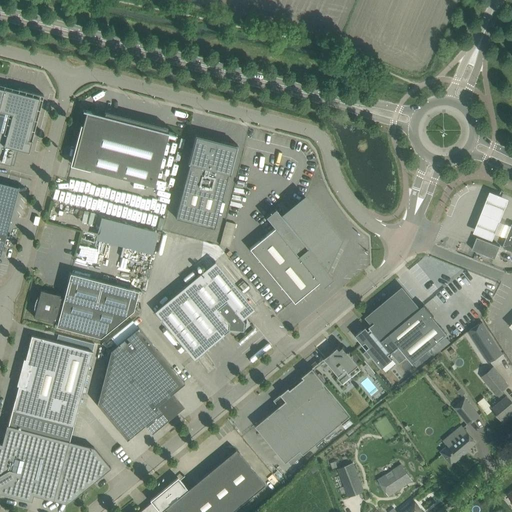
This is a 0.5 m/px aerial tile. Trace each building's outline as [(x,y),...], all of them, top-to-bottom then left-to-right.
[(0,161),(10,164),(15,147),(29,151),(43,94),(18,87),(17,91),(0,86),(0,161)] [(176,135),(176,133),(166,131),(167,127),(104,110),(102,117),(93,115),(94,112),(83,109),(83,110),(86,111),(72,164),(73,165),(73,164),(154,185),(164,146),(162,146),(166,132),(176,135)] [(230,174),(237,145),(195,134),(187,163),(189,163),(175,218),(214,228),(228,173),(230,174)] [(0,255),(1,255),(19,187),(0,181),(0,255)] [(79,205),(106,211),(108,201),(109,201),(111,188),(108,187),(108,186),(88,182),(85,197),(81,197),(79,205)] [(146,210),(166,213),(168,203),(167,203),(169,191),(160,189),(158,200),(148,198),(146,210)] [(325,268),(338,239),(304,198),(282,216),(276,208),(266,216),(275,227),(250,248),(294,302),(320,281),(323,285),(332,276),(325,268)] [(96,239),(154,252),(158,229),(101,217),(96,239)] [(511,251),(511,223),(502,247),(511,251)] [(183,254),(187,239),(175,236),(172,251),(183,254)] [(495,258),(500,246),(477,237),(472,249),(495,258)] [(78,254),(90,257),(93,248),(80,245),(78,254)] [(154,311),(194,359),(210,346),(209,345),(215,339),(216,339),(222,338),(225,331),(229,329),(243,330),(244,321),(241,318),(252,309),(253,311),(255,309),(215,261),(154,311)] [(138,290),(80,275),(70,272),(63,298),(59,297),(60,294),(41,289),(40,293),(38,295),(36,298),(35,301),(34,304),(34,307),(34,310),(34,313),(34,316),(53,321),(54,319),(57,320),(56,325),(66,328),(100,337),(133,310),(138,290)] [(424,305),(419,309),(402,288),(367,317),(373,324),(394,350),(403,360),(406,357),(412,364),(413,363),(417,367),(432,354),(428,350),(445,336),(447,334),(433,317),(434,316),(424,305)] [(468,331),(485,357),(488,362),(497,357),(502,353),(482,322),(468,331)] [(403,360),(394,350),(373,324),(369,327),(371,329),(369,330),(366,327),(363,329),(362,328),(356,333),(357,334),(355,335),(362,344),(365,342),(369,347),(367,349),(366,348),(365,348),(367,350),(372,356),(373,357),(381,368),(392,359),(388,354),(389,354),(391,352),(399,363),(403,360)] [(146,393),(167,418),(177,410),(176,408),(181,404),(172,393),(184,382),(138,327),(110,350),(146,393)] [(16,396),(12,409),(73,425),(93,351),(31,335),(28,348),(25,359),(24,359),(17,385),(18,385),(16,396)] [(346,369),(349,373),(359,364),(351,354),(350,351),(348,351),(343,345),(337,351),(336,351),(325,360),(325,361),(326,360),(339,376),(340,376),(339,375),(346,369)] [(112,421),(146,393),(110,350),(97,403),(112,421)] [(368,359),(372,356),(367,350),(363,353),(368,359)] [(372,377),(376,374),(367,363),(364,366),(372,377)] [(508,385),(501,377),(493,367),(481,377),(496,395),(496,394),(502,400),(493,408),(492,408),(492,409),(496,413),(503,421),(510,415),(508,413),(511,410),(511,402),(502,390),(508,385)] [(279,406),(255,425),(286,462),(300,450),(304,454),(352,414),(326,384),(327,383),(322,374),(320,376),(315,370),(315,369),(313,370),(311,369),(307,373),(307,372),(302,376),(304,378),(290,389),(289,387),(274,400),(279,406)] [(146,393),(112,421),(127,439),(146,423),(151,429),(156,425),(157,426),(167,418),(146,393)] [(468,424),(478,415),(465,399),(454,407),(468,424)] [(0,443),(0,492),(32,500),(33,494),(66,503),(66,504),(92,482),(111,467),(94,447),(69,441),(73,425),(12,409),(8,425),(6,424),(1,443),(0,443)] [(475,442),(464,429),(461,426),(453,433),(458,439),(442,452),(451,464),(464,454),(465,452),(464,452),(475,442)] [(161,511),(230,511),(265,484),(236,449),(187,489),(178,477),(150,500),(152,502),(153,501),(161,511)] [(388,467),(394,463),(390,457),(384,461),(388,467)] [(349,497),(364,491),(353,463),(338,468),(349,497)] [(377,480),(388,495),(402,487),(412,480),(402,465),(386,475),(384,471),(379,474),(381,478),(377,480)] [(423,511),(413,499),(397,511),(394,508),(388,511),(423,511)] [(160,511),(161,511),(153,501),(152,502),(148,505),(143,509),(139,511),(137,511),(136,511),(160,511)]
